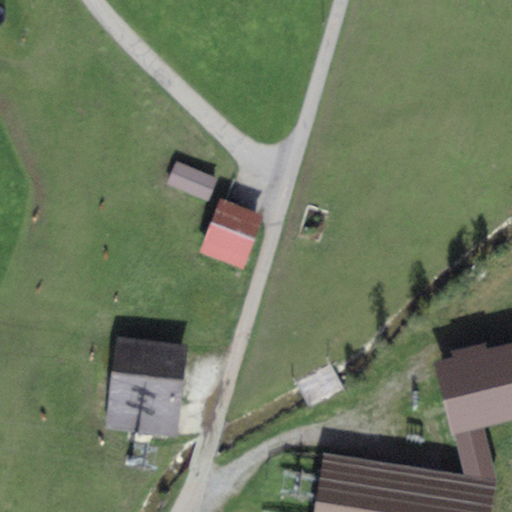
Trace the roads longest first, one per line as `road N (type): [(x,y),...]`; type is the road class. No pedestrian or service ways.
road 1 (unclassified): [(94,0),(137,50),(285,176)]
road 2 (unclassified): [(285,176),(338,0)]
